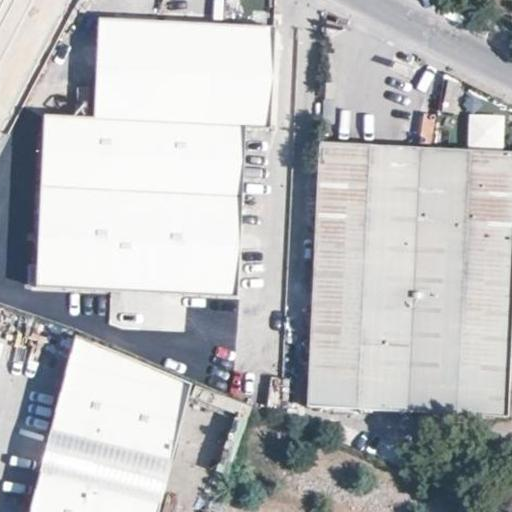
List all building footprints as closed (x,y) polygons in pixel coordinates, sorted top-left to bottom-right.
[(277,28),(101,20),(95,119),(46,116),(40,287),(238,295),(243,210),(247,127),(273,127),(277,28)] [(509,414),(511,358),(511,153),(323,143),(320,201),(313,336),(310,407),(509,414)] [(247,406),(74,334),(49,432),(170,462),(186,401),(234,413),(245,416),(247,406)] [(231,470),(245,416),(234,413),(220,468),(231,470)] [(160,501),(170,462),(49,432),(39,470),(160,501)] [(157,511),(160,501),(39,470),(28,511),(157,511)]
